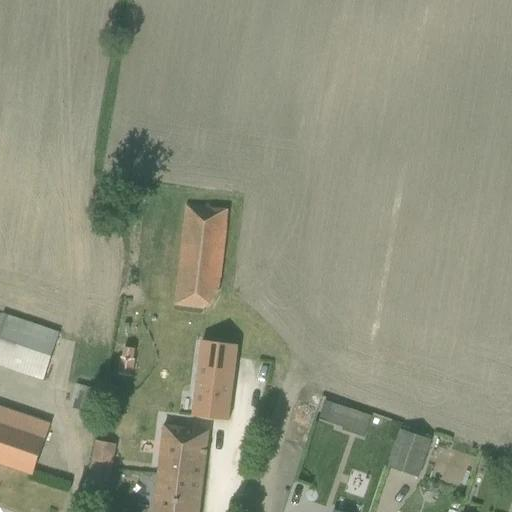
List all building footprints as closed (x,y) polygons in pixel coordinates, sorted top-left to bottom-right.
[(230,214),(187,209),(175,305),(219,310),(230,214)] [(2,314),(0,320),(0,367),(42,382),(59,335),(2,314)] [(132,377),(133,345),(108,344),(107,376),(132,377)] [(196,344),(189,422),(229,426),(237,347),(196,344)] [(351,431),(356,409),(318,399),(312,421),(351,431)] [(0,464),(35,476),(53,426),(0,407),(0,464)] [(157,475),(203,479),(206,430),(161,426),(157,475)] [(402,434),(390,470),(419,480),(431,444),(402,434)] [(75,472),(108,476),(113,444),(79,439),(75,472)] [(152,511),(200,511),(203,479),(157,475),(152,511)]
